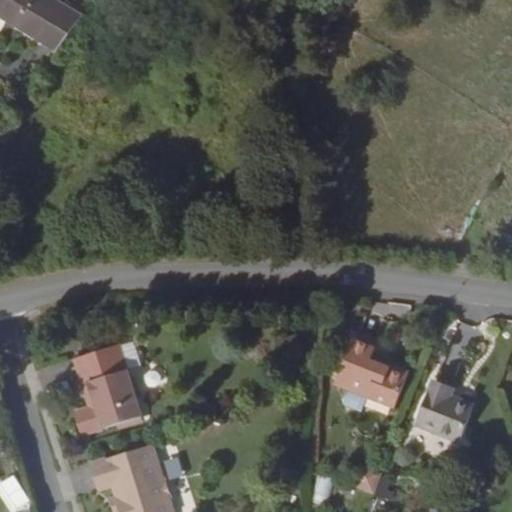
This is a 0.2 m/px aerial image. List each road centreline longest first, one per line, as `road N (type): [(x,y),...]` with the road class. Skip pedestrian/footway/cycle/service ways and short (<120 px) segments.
road 1 (unclassified): [(0,299),(109,277),(291,272),(511,295)]
road 2 (residential): [(55,511),(0,335)]
